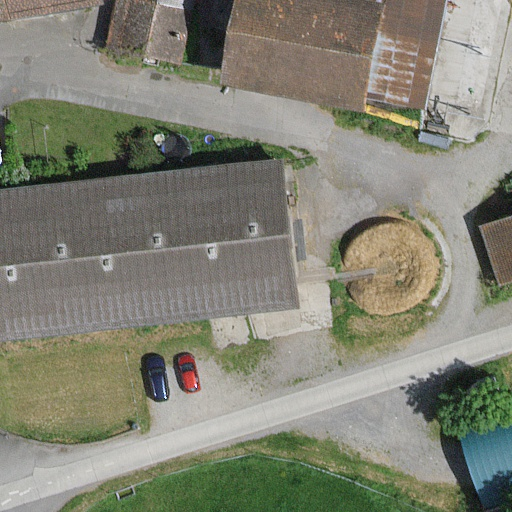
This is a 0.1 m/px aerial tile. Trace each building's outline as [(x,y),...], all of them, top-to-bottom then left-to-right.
[(52,0),(0,0),(0,12),(9,10),(42,3),(52,0)] [(120,0),(111,45),(182,61),(192,12),(194,0),(120,0)] [(240,0),(225,78),(360,105),(363,91),(421,102),(441,0),(240,0)] [(277,166),(0,197),(0,336),(292,304),(277,166)] [(511,215),(488,223),(506,281),(511,279),(511,215)] [(511,394),(468,404),(484,477),(511,471),(511,394)]
